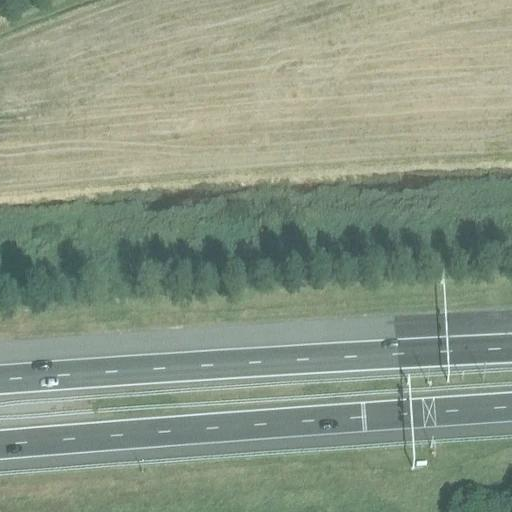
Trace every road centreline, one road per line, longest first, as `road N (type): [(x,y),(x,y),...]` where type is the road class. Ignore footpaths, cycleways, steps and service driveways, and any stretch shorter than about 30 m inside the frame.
road 1 (motorway): [(0,449),(511,411)]
road 2 (motorway): [(511,354),(0,382)]
